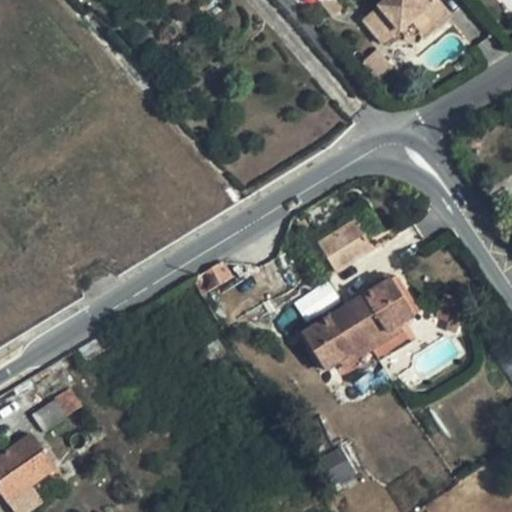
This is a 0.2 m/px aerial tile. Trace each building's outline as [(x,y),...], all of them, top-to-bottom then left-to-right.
[(345,9),(337,0),(328,0),(319,1),(333,17),(345,9)] [(386,0),(379,6),(380,7),(364,20),(383,45),(400,31),(405,35),(415,37),(421,32),(427,40),(454,19),(438,0),(386,0)] [(376,52),(360,66),(377,84),(392,71),(376,52)] [(374,249),(356,220),(318,243),(336,272),(374,249)] [(397,235),(392,226),(384,231),(390,240),(397,235)] [(235,276),(224,260),(193,279),(203,296),(235,276)] [(415,316),(389,274),(367,288),(370,291),(325,319),(323,315),(301,329),(326,371),(341,362),(345,367),(405,330),(402,325),(415,316)] [(303,316),(338,299),(330,282),(295,300),(303,316)] [(465,301),(447,294),(439,316),(454,321),(460,306),(463,307),(465,301)] [(69,416),(57,399),(33,416),(45,432),(69,416)] [(58,468),(32,434),(0,456),(0,478),(1,480),(0,480),(0,490),(9,502),(33,485),(58,468)] [(27,511),(44,500),(33,485),(9,502),(15,511),(27,511)]
